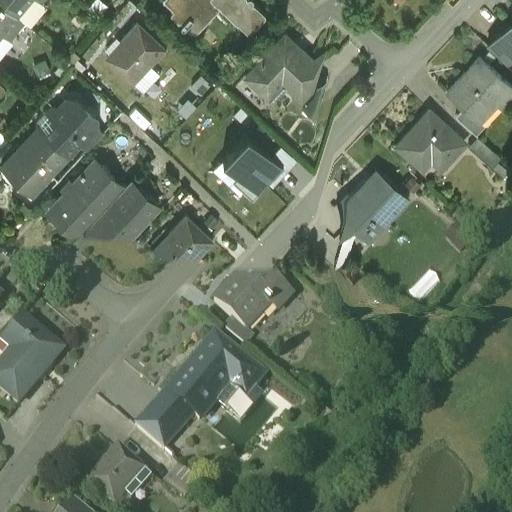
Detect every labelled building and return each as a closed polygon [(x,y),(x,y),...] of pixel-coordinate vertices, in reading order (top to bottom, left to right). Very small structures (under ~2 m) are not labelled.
[(143,0),(125,0),(103,25),(130,49),(160,15),(143,0)] [(282,0),(276,0),(240,39),(257,55),(257,54),(267,64),(282,48),(296,61),(320,35),(282,0)] [(511,20),(496,38),(511,53),(511,20)] [(511,53),(496,38),(487,46),(504,62),(511,53)] [(311,54),(296,70),(311,83),(325,67),(311,54)] [(511,87),(479,56),(446,90),(463,107),(479,121),(496,103),(504,110),(511,100),(511,87)] [(65,66),(48,84),(44,81),(43,82),(44,83),(39,88),(38,88),(39,89),(37,94),(64,119),(73,109),(90,92),(91,90),(91,82),(73,66),(65,66)] [(90,92),(73,109),(83,117),(99,100),(90,92)] [(36,94),(0,132),(0,136),(26,161),(27,160),(27,159),(64,120),(65,120),(64,119),(37,94),(37,93),(36,94)] [(227,122),(223,117),(211,129),(245,163),(283,126),(253,96),(227,122)] [(479,121),(463,107),(455,115),(476,135),(484,126),(479,121)] [(464,141),(429,109),(398,143),(416,159),(424,150),(441,166),(464,141)] [(91,126),(79,139),(78,138),(76,140),(77,141),(68,150),(65,148),(59,154),(64,158),(46,178),(73,202),(80,194),(115,157),(106,149),(110,144),(91,126)] [(500,157),(477,135),(468,145),(491,167),(500,157)] [(122,149),(115,157),(80,194),(107,219),(130,194),(131,195),(154,170),(134,152),(130,157),(122,149)] [(375,185),(366,177),(335,211),(362,235),(375,220),(382,226),(405,202),(393,192),(398,187),(384,175),(375,185)] [(181,178),(149,212),(176,237),(208,203),(181,178)] [(149,212),(118,245),(145,270),(176,237),(149,212)] [(320,241),(313,249),(308,243),(286,266),(292,272),(285,279),(302,295),(303,296),(313,285),(319,290),(324,285),(325,286),(326,285),(325,284),(328,280),(329,281),(330,280),(344,292),(350,286),(351,287),(354,284),(353,283),(359,276),(320,241)] [(302,295),(285,279),(271,295),(288,311),(302,295)] [(249,299),(210,341),(227,357),(240,369),(241,368),(255,353),(257,354),(265,346),(271,351),(287,334),(249,299)] [(14,382),(11,387),(7,384),(0,392),(0,408),(4,411),(0,416),(0,425),(14,437),(37,410),(32,406),(54,380),(18,350),(1,371),(14,382)] [(240,369),(227,357),(218,367),(241,386),(249,376),(241,368),(240,369)] [(257,415),(209,376),(179,413),(189,421),(211,439),(227,419),(243,432),(257,415)] [(211,439),(189,421),(181,431),(203,448),(211,439)] [(189,454),(161,430),(131,464),(158,488),(189,454)] [(112,485),(88,511),(141,511),(139,510),(140,510),(112,485)] [(184,511),(173,502),(165,511),(166,511),(184,511)]
